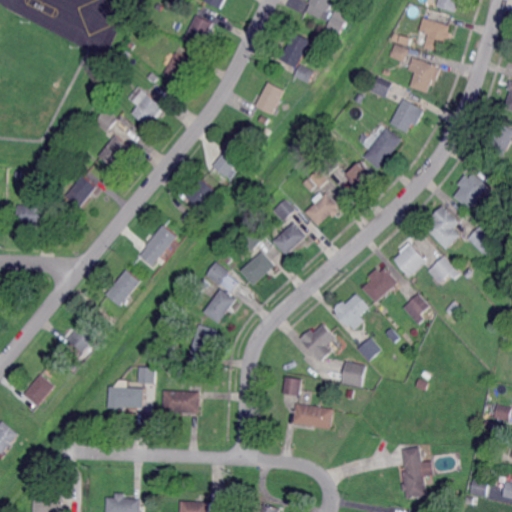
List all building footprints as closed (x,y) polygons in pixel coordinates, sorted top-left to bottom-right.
[(228,0),(224,9),(206,0),(228,0)] [(330,12),(327,11),(323,18),(308,11),(313,3),(311,2),(312,0),(332,0),(332,1),(335,3),(330,12)] [(461,0),(458,11),(440,6),(441,0),(461,0)] [(342,35),(328,29),(336,12),(350,19),(342,35)] [(204,47),(187,39),(199,15),(216,23),(204,47)] [(452,38),(449,38),(445,52),(428,47),(432,33),(423,31),(427,17),(453,25),(451,31),(454,32),(452,38)] [(312,83),(292,73),(296,65),(283,59),(297,31),(314,39),(302,63),(318,71),(312,83)] [(407,62),(393,55),(398,43),(413,49),(407,62)] [(127,62),(120,57),(126,48),(133,53),(127,62)] [(184,82),(167,72),(179,52),(196,61),(184,82)] [(423,60),(423,58),(440,65),(439,67),(443,68),(438,80),(435,79),(430,92),(413,85),(418,71),(411,69),(416,57),(423,60)] [(155,83),(149,78),(154,72),(160,77),(155,83)] [(388,97),(373,90),(380,76),(395,83),(388,97)] [(275,114),(258,105),(271,81),(287,89),(275,114)] [(160,119),(157,117),(150,126),(134,114),(140,106),(131,98),(140,86),(168,109),(160,119)] [(362,104),(357,100),(360,94),(366,97),(362,104)] [(418,126),(413,123),(408,133),(392,124),(406,99),(422,108),(422,109),(426,111),(418,126)] [(105,112),(107,110),(119,119),(109,132),(92,118),(100,109),(105,112)] [(268,126),(261,122),(263,117),(270,120),(268,126)] [(511,143),(505,157),(489,148),(502,122),(511,126),(511,143)] [(388,130),(389,128),(404,140),(381,169),(366,157),(380,138),(375,134),(382,125),(388,130)] [(241,164),(226,151),(241,133),(256,145),(241,164)] [(116,167),(102,155),(119,134),(133,146),(116,167)] [(366,144),(361,139),(365,134),(370,138),(366,144)] [(78,162),(70,156),(74,151),(82,158),(78,162)] [(228,176),(215,166),(225,154),(238,164),(228,176)] [(331,176),(320,165),(331,154),(342,165),(331,176)] [(360,189),(348,175),(364,160),(377,174),(360,189)] [(318,191),(306,178),(311,174),(310,172),(318,165),(331,180),(318,191)] [(491,185),(473,209),(457,196),(465,187),(460,183),(468,174),(472,177),(476,173),(491,185)] [(83,208),(68,195),(86,174),(100,187),(83,208)] [(204,208),(190,196),(205,178),(219,190),(204,208)] [(45,205),(57,206),(56,225),(19,223),(20,204),(33,205),(34,193),(46,193),(45,205)] [(325,196),(328,193),(340,206),(320,225),(308,212),(317,203),(314,200),(322,193),(325,196)] [(286,221),(276,210),(289,199),(298,210),(286,221)] [(448,249),(428,229),(436,221),(433,218),(444,206),(461,223),(455,229),(462,236),(448,249)] [(196,228),(184,218),(191,209),(204,219),(196,228)] [(289,254),(277,241),(298,222),(310,235),(289,254)] [(162,258),(162,257),(154,266),(141,256),(149,246),(148,246),(165,225),(179,237),(162,258)] [(254,250),(244,239),(248,236),(245,232),(253,225),(266,239),(254,250)] [(491,258),(485,252),(484,253),(470,239),(484,225),(498,239),(497,241),(503,246),(491,258)] [(413,276),(397,259),(403,253),(402,251),(412,241),(430,261),(413,276)] [(257,285),(244,270),(265,250),(279,265),(257,285)] [(462,273),(457,278),(453,274),(443,283),(431,270),(446,256),(462,273)] [(235,267),(223,285),(209,275),(219,261),(221,263),(224,259),(235,267)] [(401,282),(379,302),(365,287),(374,279),(371,275),(380,267),(383,271),(388,267),(401,282)] [(124,305),(110,294),(130,269),(144,280),(124,305)] [(470,279),(465,274),(471,269),(475,273),(470,279)] [(208,289),(203,284),(207,279),(213,284),(208,289)] [(222,322),(207,311),(224,288),(239,299),(222,322)] [(370,307),(361,316),(365,321),(356,330),(352,325),(350,327),(337,313),(338,312),(336,310),(344,302),(347,304),(358,294),(370,307)] [(419,324),(405,308),(419,294),(431,307),(422,315),(425,319),(419,324)] [(456,324),(445,316),(457,301),(464,307),(458,315),(461,317),(456,324)] [(85,352),(71,339),(86,321),(101,334),(85,352)] [(217,353),(213,351),(211,358),(193,352),(203,323),(220,329),(216,343),(219,345),(217,353)] [(338,337),(329,345),(335,351),(323,361),(302,338),(313,328),(316,332),(326,323),(338,337)] [(394,343),(386,333),(391,329),(399,338),(394,343)] [(167,343),(161,340),(164,334),(170,336),(167,343)] [(368,361),(358,349),(372,337),(382,350),(368,361)] [(363,388),(343,383),(348,362),(367,366),(363,388)] [(158,384),(141,382),(142,366),(159,367),(158,384)] [(42,405),(28,394),(44,374),(58,385),(42,405)] [(301,395),(284,393),(287,377),(303,379),(301,395)] [(428,390),(419,386),(422,378),(432,382),(428,390)] [(129,388),(146,389),(145,408),(127,407),(126,410),(110,409),(111,387),(116,387),(121,380),(130,381),(129,388)] [(202,413),(166,412),(167,390),(203,391),(202,413)] [(333,428),(296,422),(299,403),(336,409),(333,428)] [(511,421),(497,418),(500,404),(511,406),(511,421)] [(412,430),(408,418),(415,415),(419,428),(412,430)] [(6,453),(0,447),(0,431),(1,430),(0,429),(0,426),(5,420),(21,434),(6,453)] [(492,429),(486,426),(489,420),(495,424),(492,429)] [(495,458),(480,455),(483,443),(498,446),(495,458)] [(431,494),(410,498),(409,490),(406,491),(405,483),(408,483),(406,471),(409,470),(406,449),(423,446),(431,494)] [(489,496),(473,493),(477,476),(493,480),(489,496)] [(504,496),(505,486),(489,485),(487,498),(511,501),(511,496),(504,496)] [(127,498),(143,498),(143,511),(109,511),(109,497),(118,497),(118,492),(127,492),(127,498)] [(65,511),(36,511),(37,493),(66,495),(65,511)] [(474,505),(467,504),(469,497),(476,499),(474,505)] [(204,501),(218,502),(217,511),(182,511),(183,500),(198,501),(198,498),(204,498),(204,501)] [(282,511),(255,511),(258,503),(283,508),(282,511)]
